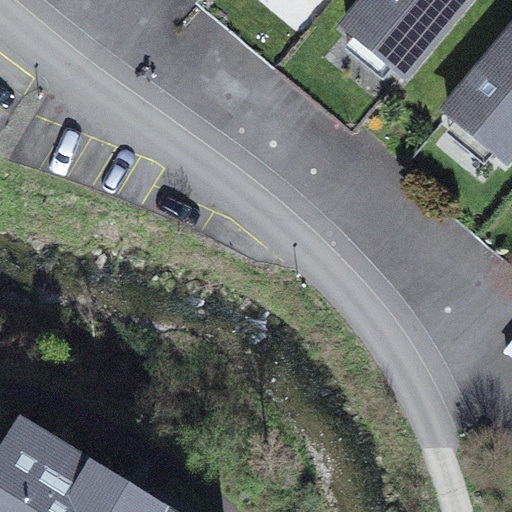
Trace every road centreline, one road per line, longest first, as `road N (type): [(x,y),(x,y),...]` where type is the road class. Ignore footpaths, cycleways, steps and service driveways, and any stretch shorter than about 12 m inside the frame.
road 1 (residential): [(0,13),(314,262),(377,337)]
road 2 (unclassified): [(377,337),(432,442),(451,511)]
